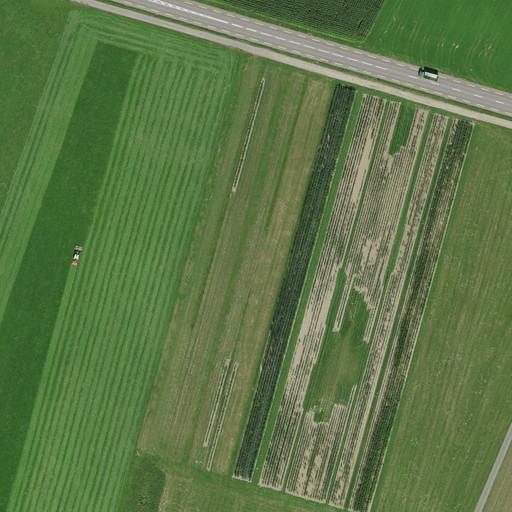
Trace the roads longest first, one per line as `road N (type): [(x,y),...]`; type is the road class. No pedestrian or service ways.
road 1 (track): [(511,125),(80,0)]
road 2 (secondary): [(151,0),(511,105)]
